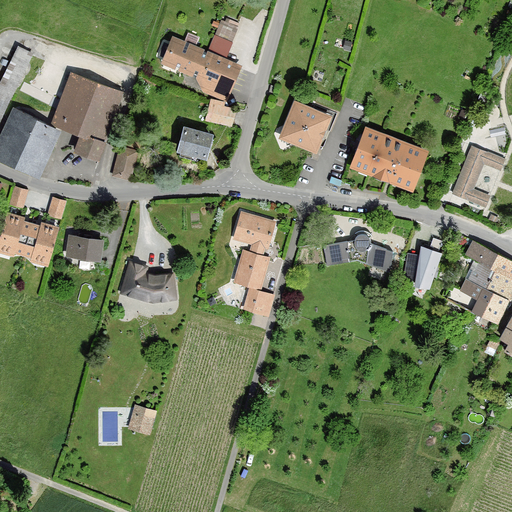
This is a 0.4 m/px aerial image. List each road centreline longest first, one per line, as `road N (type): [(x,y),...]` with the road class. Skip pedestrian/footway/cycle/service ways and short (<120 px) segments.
road 1 (residential): [(0,167),(50,187),(97,193),(236,186)]
road 2 (residential): [(308,196),(438,216),(511,247)]
road 3 (unclassified): [(236,186),(286,0)]
road 4 (track): [(269,329),(217,511)]
road 5 (residential): [(308,196),(269,329)]
road 6 (residential): [(0,462),(125,511)]
